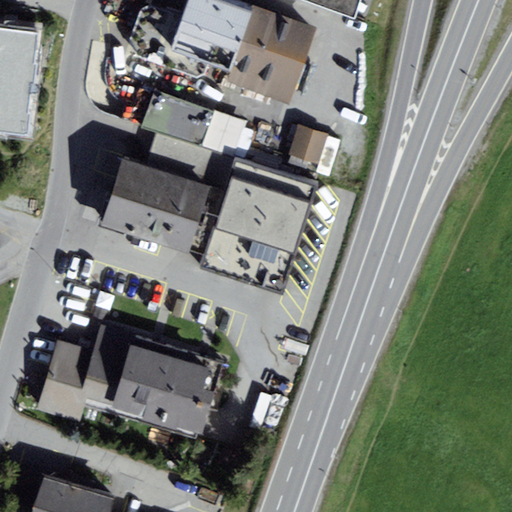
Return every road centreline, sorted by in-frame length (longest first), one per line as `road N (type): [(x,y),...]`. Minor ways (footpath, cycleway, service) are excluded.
road 1 (residential): [(0,406),(57,202),(71,65),(87,0)]
road 2 (primary): [(479,0),(366,305)]
road 3 (primary): [(424,0),(366,305)]
road 4 (primary): [(366,305),(511,55)]
road 5 (primary): [(366,305),(294,511)]
